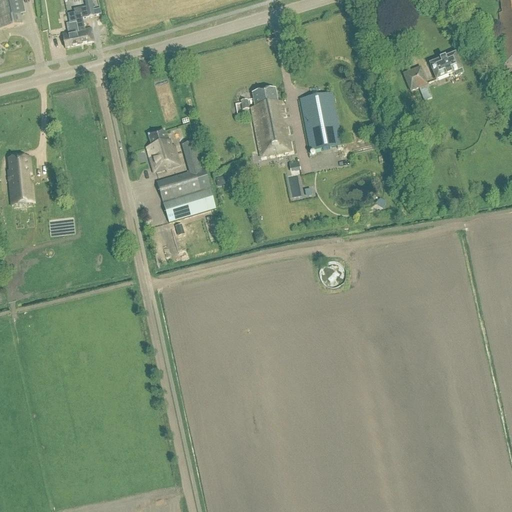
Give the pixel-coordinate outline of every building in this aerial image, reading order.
[(0,0),(0,31),(21,27),(20,18),(19,17),(24,16),(20,0),(0,0)] [(506,65),(511,64),(511,0),(507,0),(501,1),(502,15),(499,15),(506,65)] [(70,26),(77,25),(78,33),(81,48),(94,46),(92,30),(85,32),(83,21),(89,20),(89,19),(96,18),(93,2),(86,3),(87,9),(74,12),(75,15),(68,16),(70,26)] [(81,48),(78,33),(77,25),(70,26),(67,27),(68,35),(63,36),(66,51),(81,48)] [(100,46),(108,44),(105,34),(98,36),(100,46)] [(464,76),(462,73),(463,73),(456,56),(430,67),(437,83),(454,76),(456,80),(464,76)] [(404,78),(411,94),(428,88),(421,71),(404,78)] [(251,111),(260,153),(261,160),(292,154),(287,129),(285,129),(283,121),(285,121),(282,105),(278,106),(275,93),(252,97),(255,110),(251,111)] [(311,154),(338,149),(338,151),(343,150),(343,148),(333,96),(332,96),(301,102),(311,154)] [(240,103),(242,113),(249,111),(248,102),(240,103)] [(168,144),(164,133),(149,138),(152,148),(146,150),(154,177),(180,169),(174,149),(172,149),(170,143),(168,144)] [(190,175),(157,185),(169,225),(188,220),(212,213),(216,211),(196,143),(182,148),(190,175)] [(11,174),(8,174),(13,222),(19,221),(33,220),(39,219),(37,194),(31,194),(31,189),(35,187),(33,159),(10,161),(11,174)] [(285,175),(289,200),(297,199),(294,174),(285,175)] [(377,201),(373,206),(379,211),(383,206),(377,201)] [(5,231),(3,220),(2,220),(0,209),(0,263),(3,276),(18,272),(8,230),(5,231)] [(15,232),(25,232),(25,223),(15,223),(15,232)] [(175,254),(185,255),(186,248),(176,247),(175,254)] [(324,286),(329,289),(335,290),(340,288),(345,284),(348,279),(348,273),(345,268),(342,264),(337,262),(332,262),(327,264),(323,267),(320,272),(320,277),(321,282),(324,286)]
